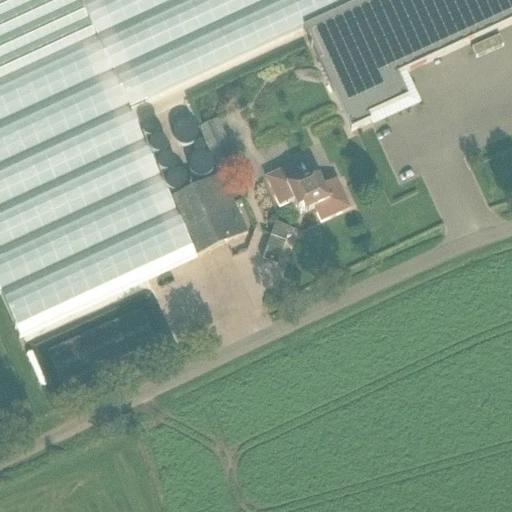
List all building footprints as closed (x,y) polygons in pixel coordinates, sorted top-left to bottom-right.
[(196,259),(169,200),(129,110),(289,36),(302,30),(350,133),(370,124),(368,119),(408,100),(397,78),(511,25),(511,0),(0,0),(0,297),(19,340),(196,259)] [(198,130),(216,170),(235,161),(217,122),(198,130)] [(313,210),(320,224),(349,210),(341,192),(336,181),(322,187),(317,178),(316,178),(315,175),(311,176),(310,175),(301,180),(295,166),(265,179),(270,190),(279,209),(293,202),(297,211),(298,211),(300,215),(304,213),(304,214),(313,210)] [(220,177),(169,200),(196,259),(247,235),(220,177)] [(270,238),(285,243),(290,230),(275,225),(270,238)]
